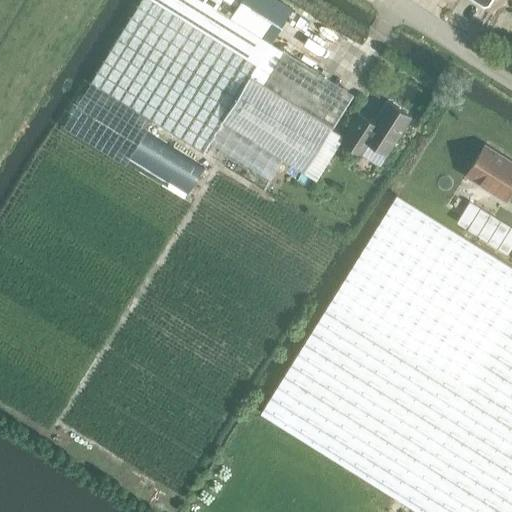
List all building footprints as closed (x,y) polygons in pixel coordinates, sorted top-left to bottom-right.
[(140,0),(90,81),(202,151),(264,189),(283,159),(304,172),(352,93),(270,42),(292,7),(279,0),(140,0)] [(358,113),(340,141),(360,153),(361,152),(379,164),(410,116),(386,100),(372,122),(358,113)] [(186,193),(203,166),(146,130),(129,158),(186,193)] [(505,199),(511,187),(511,161),(484,144),(465,174),(505,199)] [(511,511),(511,265),(396,193),(260,411),(420,511),(511,511)]
